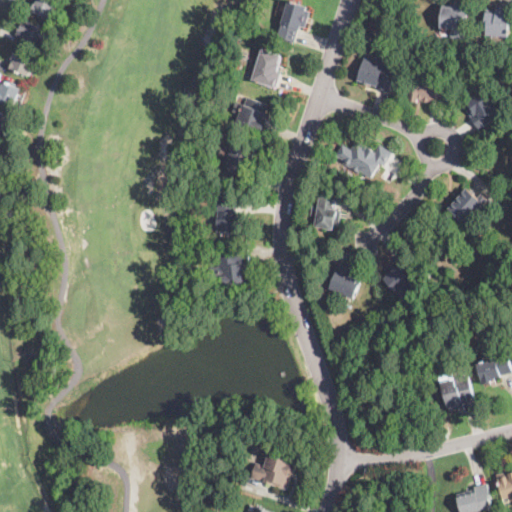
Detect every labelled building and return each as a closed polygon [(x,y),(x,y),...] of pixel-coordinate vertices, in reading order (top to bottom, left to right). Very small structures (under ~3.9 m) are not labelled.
[(55,0),(58,1),(56,4),(50,19),(32,11),(36,2),(37,3),(38,0),(55,0)] [(307,23),(305,30),(299,28),(295,41),(279,36),(284,23),(283,23),(290,1),(309,7),(308,11),(311,12),(307,23)] [(465,28),(464,39),(451,38),(452,29),(442,28),(444,4),(467,6),(465,28)] [(511,11),(510,25),(509,36),(487,35),(488,27),(485,27),(486,11),(496,12),(496,8),(511,9),(511,11)] [(24,20),(39,27),(51,32),(46,43),(49,44),(47,48),(16,34),(20,26),(21,27),(24,20)] [(243,29),(241,38),(235,36),(238,28),(243,29)] [(275,84),(274,87),(253,79),(263,49),(282,55),(280,63),(281,63),(279,70),(280,71),(275,84)] [(37,59),(35,64),(30,76),(11,68),(13,61),(14,61),(15,60),(13,58),(16,50),(37,59)] [(391,92),(375,87),(376,85),(357,79),(366,52),(395,61),(392,70),(397,71),(391,92)] [(447,95),(445,103),(431,100),(431,102),(411,98),(416,77),(449,84),(447,95)] [(22,88),(18,96),(14,106),(0,99),(0,89),(1,90),(5,80),(22,88)] [(486,125),(480,129),(471,117),(472,116),(464,105),(481,92),(485,89),(502,113),(486,125)] [(269,104),(267,109),(266,112),(269,113),(268,119),(270,120),(266,134),(237,126),(240,114),(238,113),(241,104),(247,105),(249,98),(269,104)] [(6,134),(5,135),(0,132),(0,112),(13,118),(6,134)] [(371,147),(376,150),(379,144),(393,151),(386,163),(383,162),(375,177),(362,171),(361,173),(343,164),(345,159),(338,156),(344,144),(353,149),(357,140),(371,147)] [(240,145),(252,149),(256,150),(253,159),(252,158),(250,164),(249,163),(247,169),(245,169),(241,183),(230,180),(224,178),(231,157),(220,154),(222,144),(233,147),(234,143),(240,145)] [(471,188),(480,196),(483,192),(490,199),(486,204),(485,203),(467,224),(450,209),(469,186),(471,188)] [(339,196),(336,209),(343,210),(340,225),(336,224),(335,229),(317,226),(318,216),(311,215),(313,204),(319,205),(322,191),(339,194),(339,196)] [(237,212),(241,212),(241,233),(219,233),(219,223),(216,223),(216,210),(219,210),(219,199),(237,198),(237,212)] [(246,273),(246,275),(248,275),(249,284),(239,286),(239,284),(222,287),(220,277),(213,279),(211,267),(220,266),(218,253),(249,248),(251,262),(244,263),(246,273)] [(415,288),(411,291),(404,298),(398,291),(396,293),(388,284),(390,282),(382,274),(397,261),(408,251),(424,270),(419,274),(424,280),(415,288)] [(359,294),(356,299),(329,286),(339,263),(352,269),(351,272),(366,279),(359,294)] [(497,355),(498,358),(508,355),(511,367),(511,371),(502,374),(503,376),(495,378),(496,380),(484,383),(478,363),(484,361),(482,354),(495,350),(497,355)] [(449,378),(449,380),(469,375),(475,400),(464,403),(465,407),(450,411),(442,382),(445,381),(443,376),(448,375),(449,378)] [(298,463),(295,472),(293,472),(289,488),(264,481),(265,479),(252,476),(256,461),(266,464),(270,451),(294,458),(293,462),(298,463)] [(510,470),(511,474),(511,473),(511,496),(504,498),(497,473),(510,470)] [(474,511),(464,511),(459,495),(476,490),(475,486),(487,482),(494,507),(474,511)]
